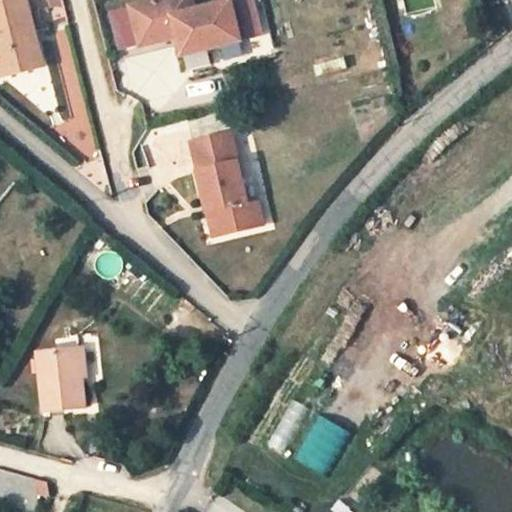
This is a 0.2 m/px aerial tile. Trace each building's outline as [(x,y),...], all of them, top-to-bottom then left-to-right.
[(30,35),(34,32),(25,0),(17,0),(0,6),(0,52),(7,74),(37,64),(30,35)] [(188,0),(147,0),(123,8),(136,46),(175,32),(183,54),(239,35),(229,0),(202,0),(190,4),(188,0)] [(39,115),(60,108),(48,69),(27,75),(39,115)] [(213,129),(186,138),(204,197),(214,194),(223,228),(264,214),(256,190),(247,193),(233,151),(221,154),(213,129)] [(36,351),(47,406),(83,399),(75,343),(36,351)] [(268,446),(286,453),(306,405),(288,398),(268,446)] [(330,476),(351,430),(317,415),(296,461),(330,476)] [(0,506),(51,504),(50,473),(0,476),(0,506)]
